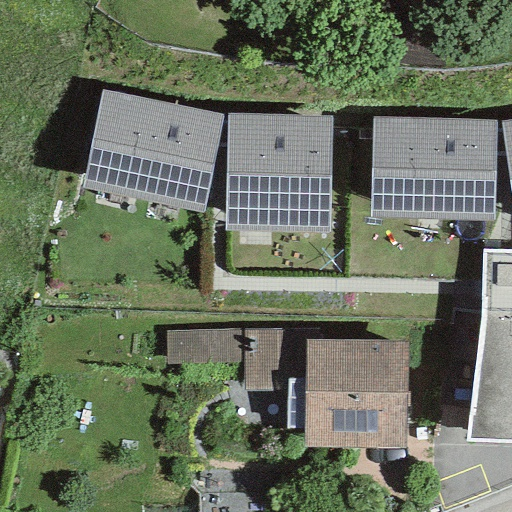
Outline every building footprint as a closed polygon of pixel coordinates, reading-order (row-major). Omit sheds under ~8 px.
[(201,215),(222,116),(100,91),(80,190),(201,215)] [(331,118),(226,115),(223,228),(327,231),(331,118)] [(495,120),(372,118),(369,218),(492,221),(495,120)] [(511,120),(498,122),(511,204),(511,120)] [(482,312),(466,440),(511,442),(511,252),(482,252),(482,312)] [(448,413),(469,415),(477,314),(456,312),(448,413)] [(303,340),(315,339),(315,327),(163,331),(164,365),(244,362),(245,393),(287,392),(286,379),(304,378),(303,340)] [(315,339),(303,340),(304,378),(286,379),(287,392),(287,428),(304,428),(303,448),(406,449),(407,340),(315,339)]
